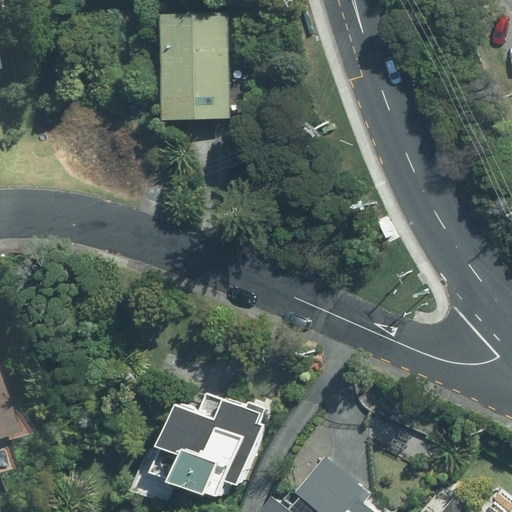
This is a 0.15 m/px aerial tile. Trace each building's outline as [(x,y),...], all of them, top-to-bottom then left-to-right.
[(220,0),(164,0),(170,89),(226,85),(220,0)] [(0,429),(9,426),(0,396),(0,429)] [(240,474),(249,478),(276,412),(235,396),(228,414),(191,399),(165,463),(233,490),(240,474)] [(390,511),(373,499),(380,489),(332,453),(297,499),(285,491),(269,511),(390,511)] [(434,511),(508,511),(495,502),(487,511),(483,511),(461,495),(447,511),(434,511)]
